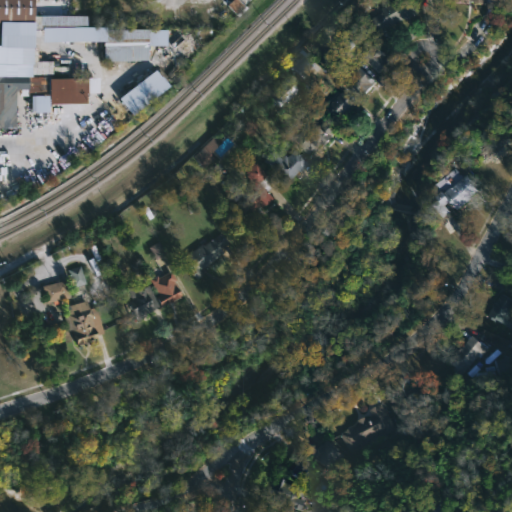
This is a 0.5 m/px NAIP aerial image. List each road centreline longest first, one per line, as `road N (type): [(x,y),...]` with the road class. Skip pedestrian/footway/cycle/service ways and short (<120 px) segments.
road 1 (residential): [(0,409),(106,372),(210,310),(399,103),(422,57)]
road 2 (residential): [(136,511),(179,494),(428,338),(511,211)]
